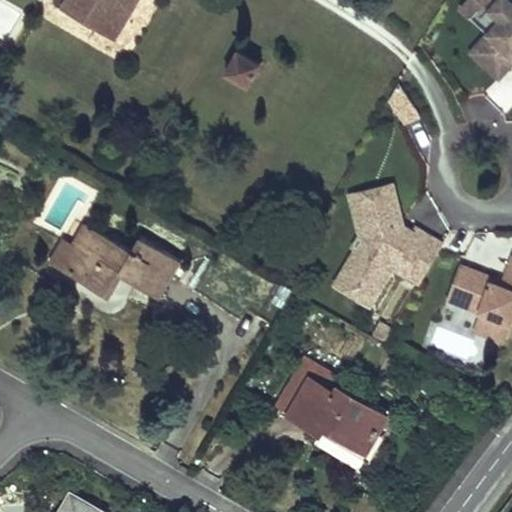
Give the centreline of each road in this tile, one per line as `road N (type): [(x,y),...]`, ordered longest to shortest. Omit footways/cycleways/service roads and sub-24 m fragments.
road 1 (residential): [(218,511),(44,410)]
road 2 (residential): [(511,139),(481,138),(447,163),(448,183),(469,211),(511,202)]
